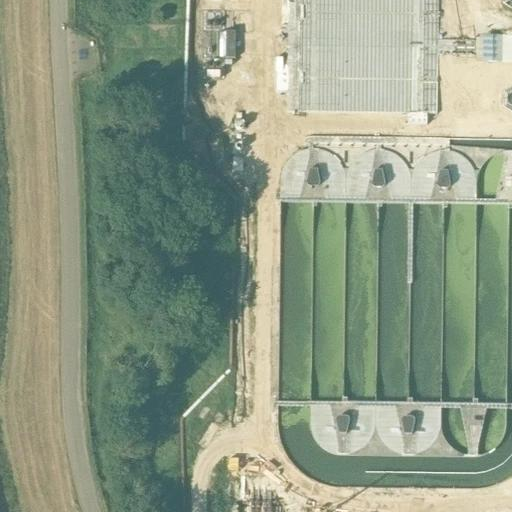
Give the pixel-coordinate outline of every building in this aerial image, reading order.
[(438,56),(438,41),(437,0),(281,0),(281,34),(286,34),(287,34),(288,35),(288,36),(289,46),(288,57),(288,58),(287,58),(287,59),(286,59),(285,59),(281,59),(280,100),(284,100),(285,100),(286,100),(286,101),(287,101),(287,102),(287,103),(287,114),(416,114),(416,119),(426,119),(426,115),(437,115),(438,56)] [(222,32),(222,59),(236,59),(236,32),(222,32)] [(483,62),(511,62),(511,34),(484,34),(483,62)] [(481,50),(481,49),(481,48),(481,47),(481,46),(480,46),(479,45),(478,45),(477,45),(476,45),(475,45),(475,46),(474,46),(474,47),(473,48),(473,49),(473,50),(474,51),(474,52),(475,52),(475,53),(476,53),(477,53),(478,53),(479,53),(480,52),(481,51),(481,50)] [(244,127),(244,126),(244,125),(244,124),(243,123),(242,122),(241,122),(240,122),(239,121),(238,122),(237,122),(236,123),(235,123),(235,124),(234,125),(234,126),(234,127),(234,128),(235,129),(235,130),(236,130),(237,131),(238,132),(239,132),(240,132),(241,131),(242,131),(243,130),(244,129),(244,128),(244,127)]
